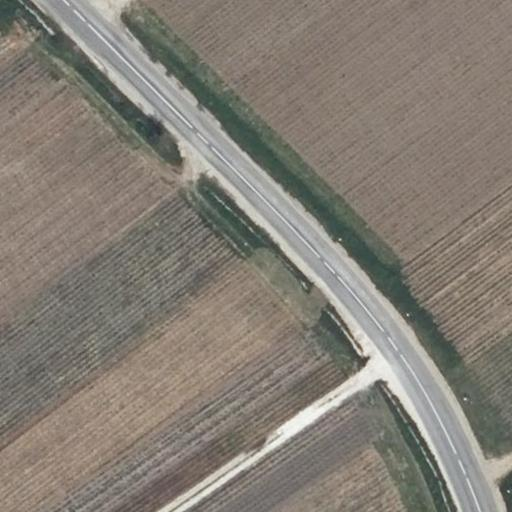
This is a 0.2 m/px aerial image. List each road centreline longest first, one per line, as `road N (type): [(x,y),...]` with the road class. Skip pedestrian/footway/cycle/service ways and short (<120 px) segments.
road 1 (secondary): [(471,511),(417,384),(62,0)]
road 2 (track): [(170,511),(393,357)]
